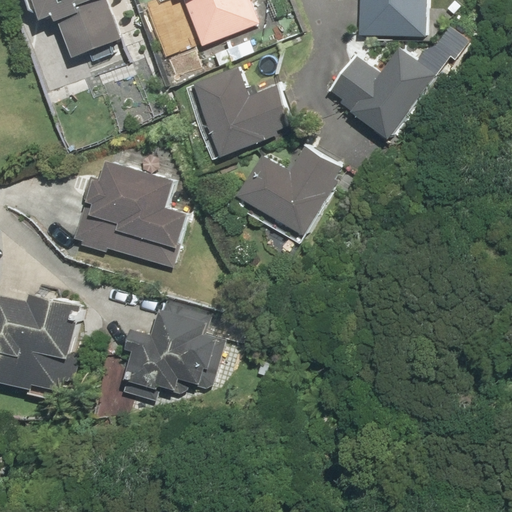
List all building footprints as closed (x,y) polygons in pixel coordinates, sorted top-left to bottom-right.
[(83,68),(136,47),(116,0),(34,0),(43,20),(60,13),(83,68)] [(187,0),(205,44),(262,22),(253,0),(187,0)] [(364,0),(364,35),(430,36),(430,0),(364,0)] [(360,55),(332,92),(393,137),(439,75),(402,48),(385,73),(360,55)] [(199,82),(227,156),(299,128),(282,84),(253,95),(242,66),(199,82)] [(241,194),(309,233),(347,168),(308,145),(293,172),(264,155),(241,194)] [(76,239),(176,269),(193,213),(172,206),(180,179),(101,156),(76,239)] [(0,292),(0,375),(69,390),(87,304),(33,292),(32,299),(0,292)] [(134,329),(122,376),(207,398),(226,323),(163,307),(157,334),(134,329)] [(19,396),(0,395),(0,417),(18,418),(19,396)]
